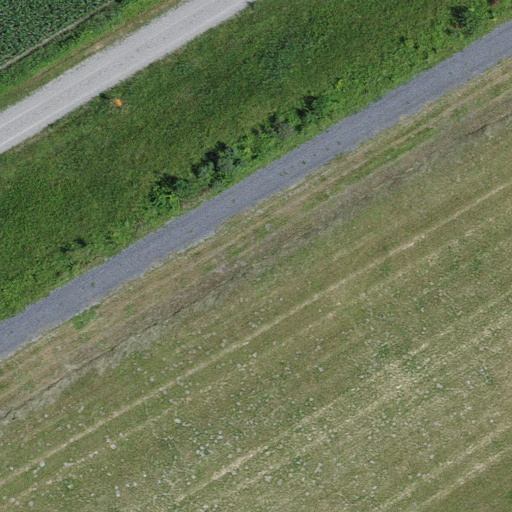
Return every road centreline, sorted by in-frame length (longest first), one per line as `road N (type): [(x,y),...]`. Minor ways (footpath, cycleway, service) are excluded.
road 1 (track): [(0,335),(511,32)]
road 2 (track): [(225,0),(0,131)]
